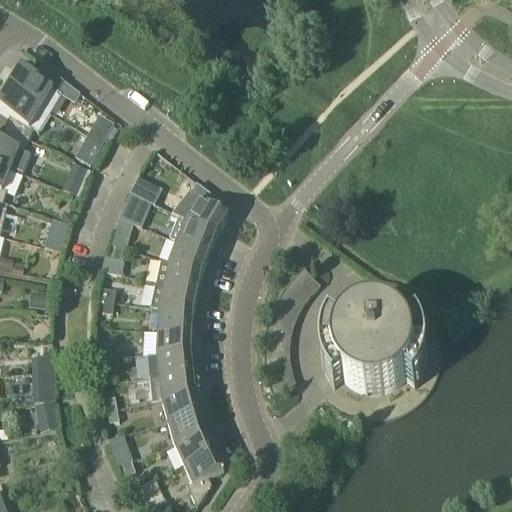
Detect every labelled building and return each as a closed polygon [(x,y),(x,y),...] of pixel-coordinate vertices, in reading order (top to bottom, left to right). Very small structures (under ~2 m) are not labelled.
[(9,81),(3,91),(40,113),(51,94),(56,97),(63,86),(41,69),(33,81),(15,71),(9,81)] [(40,113),(3,91),(0,95),(0,116),(9,122),(4,133),(28,145),(34,134),(29,132),(40,113)] [(99,121),(87,141),(102,150),(114,129),(99,121)] [(0,170),(10,174),(18,154),(23,156),(28,145),(4,133),(0,140),(0,170)] [(87,141),(75,163),(90,172),(102,150),(87,141)] [(10,174),(0,170),(0,207),(2,208),(6,196),(1,194),(10,174)] [(12,173),(3,194),(21,201),(29,180),(12,173)] [(67,183),(62,196),(80,203),(85,190),(67,183)] [(161,194),(137,183),(130,198),(150,208),(154,209),(161,194)] [(178,221),(186,226),(216,241),(227,223),(213,214),(218,205),(196,189),(189,201),(190,202),(178,221)] [(150,208),(130,198),(125,210),(145,220),(150,208)] [(145,220),(125,210),(119,225),(140,233),(145,220)] [(60,227),(62,227),(69,230),(73,220),(63,217),(60,227)] [(186,226),(177,247),(208,260),(216,241),(186,226)] [(67,234),(54,230),(51,237),(65,241),(67,234)] [(119,241),(115,253),(125,256),(129,244),(119,241)] [(177,247),(169,268),(169,269),(201,279),(208,260),(177,247)] [(106,263),(103,278),(122,282),(124,268),(122,267),(125,256),(115,253),(112,264),(106,263)] [(13,265),(0,263),(0,276),(11,278),(13,265)] [(155,290),(197,299),(201,279),(169,269),(169,268),(161,266),(155,290)] [(264,341),(264,343),(264,354),(264,365),(265,376),(265,380),(265,382),(266,384),(266,386),(267,390),(268,392),(269,394),(270,396),(271,399),(296,389),(294,386),(293,384),(292,382),(292,379),(291,375),(290,366),(290,361),(289,350),(289,346),(290,344),(290,341),(292,337),(293,335),(295,330),(298,322),(302,315),(307,307),(311,299),(313,297),(315,295),(318,293),(320,291),(303,271),(300,273),(297,276),(293,280),(291,282),(286,292),(281,300),(276,309),(270,320),(269,322),(267,326),(266,331),(265,336),(264,341)] [(197,299),(155,290),(150,312),(159,314),(192,318),(197,299)] [(105,295),(103,307),(114,308),(115,296),(105,295)] [(34,314),(46,315),(48,299),(35,298),(34,314)] [(114,308),(103,307),(102,319),(112,320),(114,308)] [(159,314),(158,337),(191,339),(192,318),(159,314)] [(325,334),(324,337),(322,342),(321,348),(320,354),(320,360),(321,366),(322,372),(324,378),(327,383),(330,388),(333,393),(343,385),(344,387),(348,390),(353,393),(358,396),(363,397),(369,398),(374,399),(380,398),(385,397),(390,395),(395,393),(398,391),(400,389),(402,387),(404,385),(414,392),(416,390),(419,386),(420,382),(423,377),(425,372),(426,366),(427,360),(427,353),(426,347),(424,341),(422,336),(420,330),(417,325),(407,333),(398,324),(394,322),(391,320),(387,318),(382,317),(378,317),(373,316),(369,317),(365,317),(360,318),(357,320),(355,321),(351,323),(347,326),(344,328),(342,330),(340,333),(329,326),(328,328),(326,331),(325,334)] [(158,337),(156,360),(190,359),(191,339),(158,337)] [(100,350),(100,362),(111,362),(110,349),(100,350)] [(147,361),(150,384),(192,380),(190,359),(156,360),(147,361)] [(111,362),(100,362),(101,374),(111,374),(111,362)] [(34,379),(37,379),(50,378),(49,365),(33,366),(34,379)] [(37,379),(38,395),(51,394),(50,378),(37,379)] [(192,380),(150,384),(152,408),(161,406),(195,400),(192,380)] [(195,400),(161,406),(168,429),(200,420),(195,400)] [(104,405),(106,417),(117,415),(114,403),(104,405)] [(117,415),(106,417),(109,429),(119,427),(117,415)] [(200,420),(168,429),(174,451),(205,439),(200,420)] [(56,421),(37,425),(40,439),(59,435),(56,421)] [(205,439),(174,451),(183,472),(214,458),(205,439)] [(117,459),(121,470),(131,467),(127,455),(117,459)] [(214,458),(183,472),(192,490),(187,492),(195,511),(197,511),(211,491),(208,484),(223,477),(214,458)] [(131,467),(121,470),(125,482),(135,478),(131,467)]
